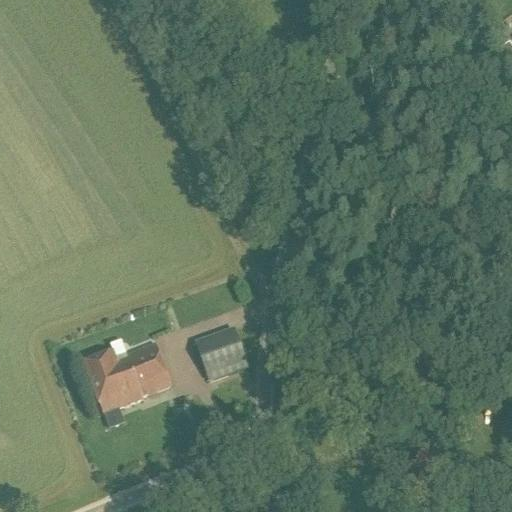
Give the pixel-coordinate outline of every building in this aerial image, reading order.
[(492,15),(498,24),(505,19),(505,20),(511,15),(511,0),(498,9),(498,10),(492,15)] [(197,348),(212,387),(249,372),(234,333),(197,348)] [(121,361),(138,405),(143,403),(143,400),(171,389),(155,348),(121,361)] [(84,367),(104,418),(138,405),(121,361),(116,363),(113,356),(84,367)] [(315,400),(340,402),(341,384),(316,383),(315,400)] [(413,470),(443,484),(451,468),(420,453),(413,470)] [(336,499),(355,498),(355,486),(336,487),(336,499)]
